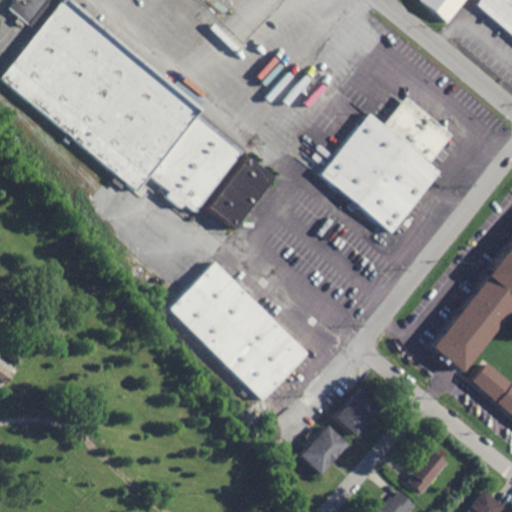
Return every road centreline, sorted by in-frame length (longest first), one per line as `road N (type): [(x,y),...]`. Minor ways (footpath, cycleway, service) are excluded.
road 1 (residential): [(424,401),(366,358),(362,341),(511,154)]
road 2 (residential): [(379,0),(511,109)]
road 3 (residential): [(322,511),(424,401)]
